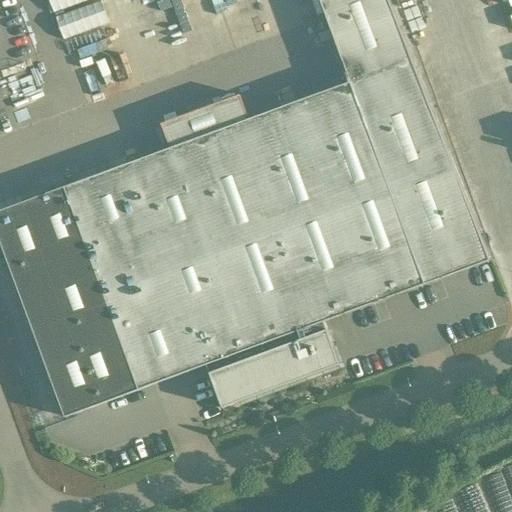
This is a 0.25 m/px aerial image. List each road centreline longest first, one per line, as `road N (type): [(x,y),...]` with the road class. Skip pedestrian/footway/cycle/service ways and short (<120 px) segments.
road 1 (unclassified): [(511,362),(107,511)]
road 2 (unknown): [(0,169),(288,63),(304,44),(295,0)]
